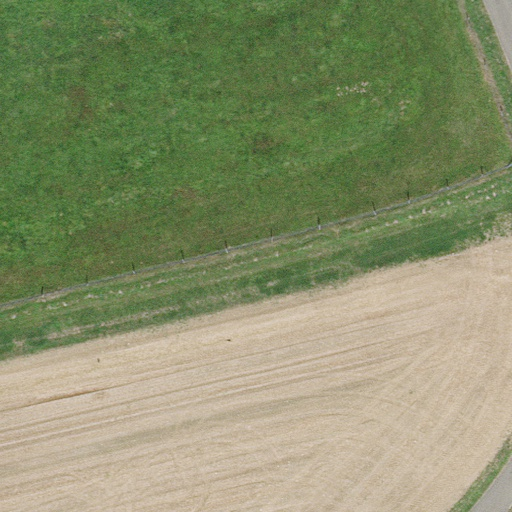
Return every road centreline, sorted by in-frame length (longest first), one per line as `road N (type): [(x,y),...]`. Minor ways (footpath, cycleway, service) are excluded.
road 1 (track): [(476,511),(511,463),(511,45),(493,0)]
road 2 (track): [(0,330),(511,210)]
